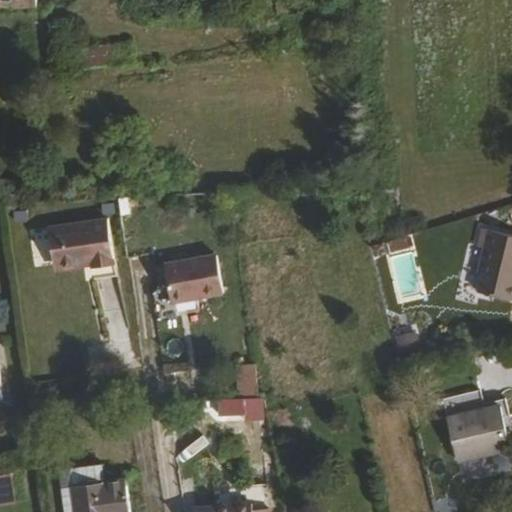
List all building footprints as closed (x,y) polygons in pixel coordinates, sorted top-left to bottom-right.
[(76,67),(134,62),(131,43),(74,48),(76,67)] [(117,271),(109,217),(50,225),(56,271),(60,271),(67,275),(78,274),(82,268),(94,266),(94,275),(117,271)] [(511,234),(485,228),(480,246),(485,249),(478,272),(483,275),(478,293),(510,303),(511,296),(511,234)] [(218,254),(166,264),(172,302),(225,292),(218,254)] [(410,353),(438,347),(435,332),(407,338),(410,353)] [(233,366),(234,397),(217,397),(218,431),(246,431),(245,421),(259,420),(257,365),(233,366)] [(488,407),(483,386),(445,395),(460,458),(511,445),(511,441),(502,404),(488,407)] [(199,435),(175,451),(182,461),(206,444),(199,435)] [(66,511),(77,511),(75,484),(106,480),(103,461),(60,468),(66,511)] [(75,484),(77,511),(131,511),(127,478),(106,480),(75,484)] [(253,511),(253,502),(215,506),(196,508),(196,511),(253,511)]
